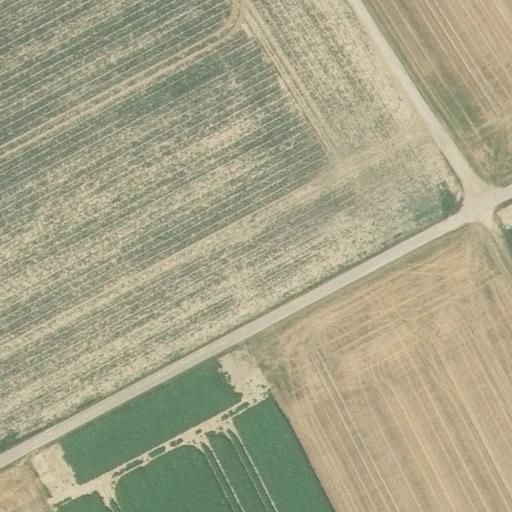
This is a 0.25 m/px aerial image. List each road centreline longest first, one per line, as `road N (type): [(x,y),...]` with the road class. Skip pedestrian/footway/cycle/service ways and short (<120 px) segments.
road 1 (track): [(511,195),(0,465)]
road 2 (track): [(348,0),(511,267)]
